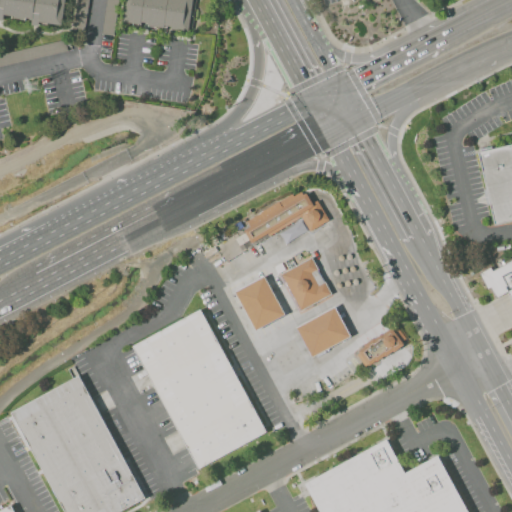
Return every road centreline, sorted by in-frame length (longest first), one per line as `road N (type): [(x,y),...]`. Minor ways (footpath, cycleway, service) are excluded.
road 1 (primary): [(41,280),(328,134)]
road 2 (residential): [(455,366),(191,511)]
road 3 (primary): [(420,235),(424,222),(391,148),(395,123),(511,47)]
road 4 (primary): [(176,216),(205,214),(306,165),(352,180)]
road 5 (primary): [(356,119),(511,46)]
road 6 (primary): [(263,14),(253,26),(254,85),(198,156)]
road 7 (primary): [(133,189),(0,255)]
road 8 (residential): [(0,75),(88,53),(96,0)]
road 9 (primary): [(311,103),(198,156)]
